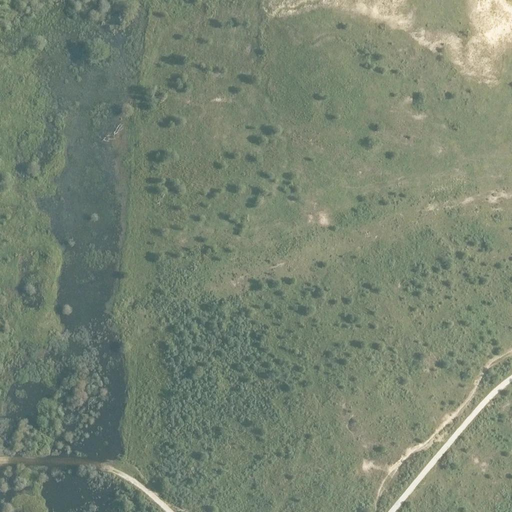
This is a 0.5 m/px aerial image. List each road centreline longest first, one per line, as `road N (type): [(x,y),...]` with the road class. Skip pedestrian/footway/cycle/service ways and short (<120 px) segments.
road 1 (unknown): [(0,419),(24,418),(81,453),(140,467),(153,488),(188,511)]
road 2 (unknown): [(376,511),(403,465),(473,400),(492,361),(511,353)]
road 3 (track): [(176,511),(121,469),(0,455)]
road 4 (track): [(511,380),(392,511)]
